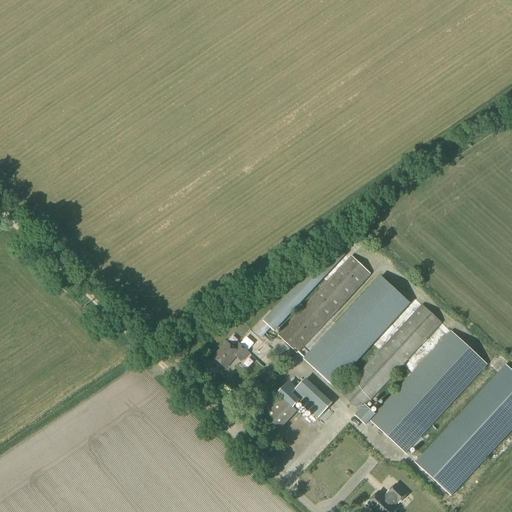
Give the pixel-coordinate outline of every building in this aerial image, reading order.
[(274,332),(345,256),(334,245),(263,322),(274,332)] [(296,353),(370,274),(352,257),(278,336),(296,353)] [(407,301),(380,276),(303,360),(333,389),(369,349),(374,353),(418,306),(417,302),(411,297),(407,301)] [(375,415),(365,407),(441,324),(422,306),(340,394),(359,411),(355,416),(365,426),(369,421),(405,454),(487,366),(450,332),(375,415)] [(238,344),(233,349),(227,343),(213,358),(225,369),(236,357),(241,361),(248,353),(238,344)] [(255,375),(257,377),(265,385),(281,366),(272,357),(255,375)] [(511,430),(511,372),(505,366),(416,463),(451,496),(511,430)] [(257,418),(274,435),(296,412),(292,407),(298,401),(317,419),(331,404),(304,379),(295,389),(288,382),(275,395),(277,397),(257,418)] [(371,511),(395,511),(398,510),(394,507),(396,504),(397,505),(407,495),(395,484),(383,497),(378,491),(365,505),(368,508),(368,509),(371,511)]
